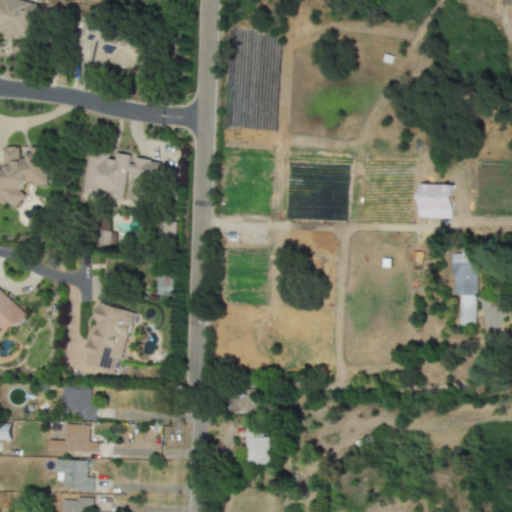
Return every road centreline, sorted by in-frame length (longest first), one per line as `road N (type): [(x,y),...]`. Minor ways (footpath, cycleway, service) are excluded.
road 1 (tertiary): [(192,511),(208,0)]
road 2 (residential): [(204,119),(0,85)]
